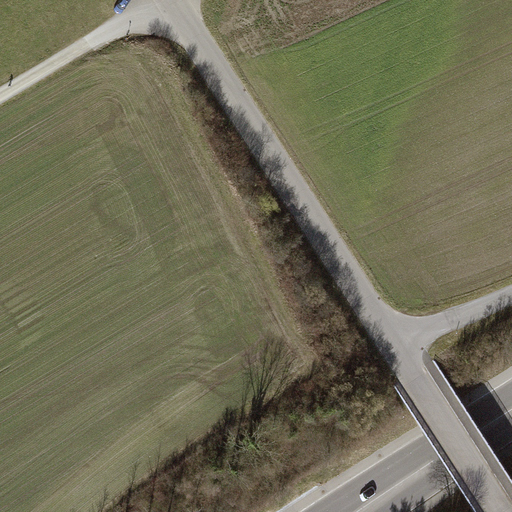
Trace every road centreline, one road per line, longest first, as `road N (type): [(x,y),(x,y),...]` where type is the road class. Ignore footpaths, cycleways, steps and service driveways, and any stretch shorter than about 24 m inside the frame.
road 1 (tertiary): [(168,0),(502,511)]
road 2 (track): [(170,0),(0,97)]
road 3 (track): [(511,295),(396,341)]
